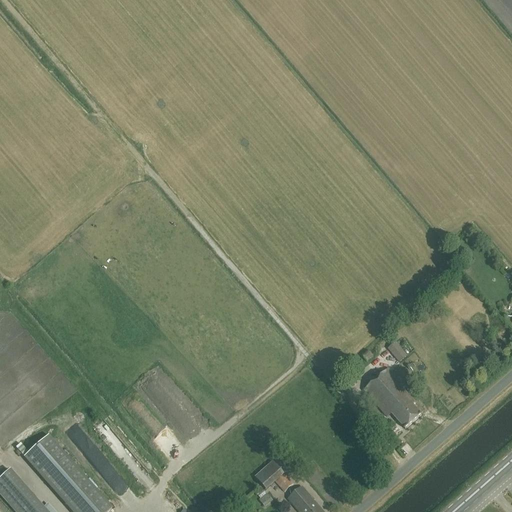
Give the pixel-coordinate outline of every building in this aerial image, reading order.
[(395,344),(388,350),(400,363),(407,357),(395,344)] [(379,378),(364,392),(388,418),(392,415),(405,430),(422,416),(413,406),(415,404),(408,395),(409,394),(388,370),(379,378)] [(417,377),(411,382),(419,391),(425,386),(417,377)] [(23,457),(71,511),(107,511),(112,508),(48,436),(23,457)] [(284,493),(293,485),(273,461),(254,477),(266,491),(275,483),(284,493)] [(322,511),(302,487),(288,500),(298,511),(322,511)] [(46,511),(37,502),(24,511),(46,511)]
